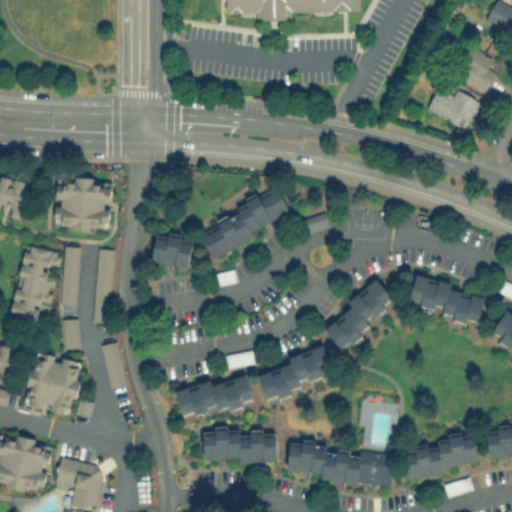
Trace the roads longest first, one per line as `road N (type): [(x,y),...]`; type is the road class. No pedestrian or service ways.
road 1 (residential): [(133,360),(248,342),(298,311),(336,265),(391,242),(451,249),(511,276)]
road 2 (tertiary): [(142,139),(250,144),(344,160),(511,217)]
road 3 (tertiary): [(511,187),(334,129),(142,112)]
road 4 (residential): [(164,511),(158,434),(126,327),(142,139)]
road 5 (residential): [(166,496),(238,492),(311,511),(511,489)]
road 6 (residential): [(0,417),(85,438),(158,434)]
road 7 (tertiary): [(142,112),(0,105)]
road 8 (tertiary): [(20,135),(142,139)]
